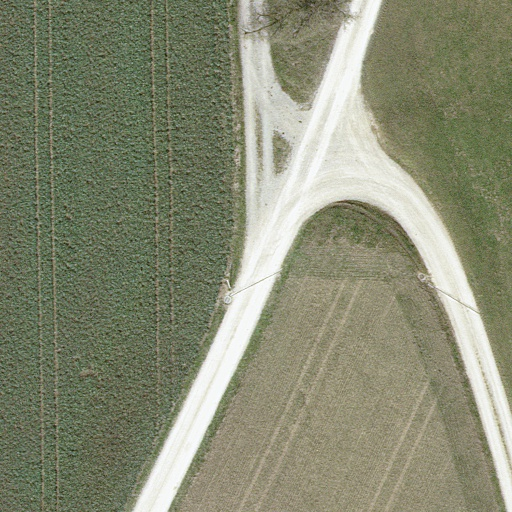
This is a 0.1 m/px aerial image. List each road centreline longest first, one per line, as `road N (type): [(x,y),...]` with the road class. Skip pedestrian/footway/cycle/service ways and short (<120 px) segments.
road 1 (track): [(156,511),(316,153),(270,127),(258,0)]
road 2 (track): [(366,0),(316,153),(398,195),(464,309),(511,468)]
